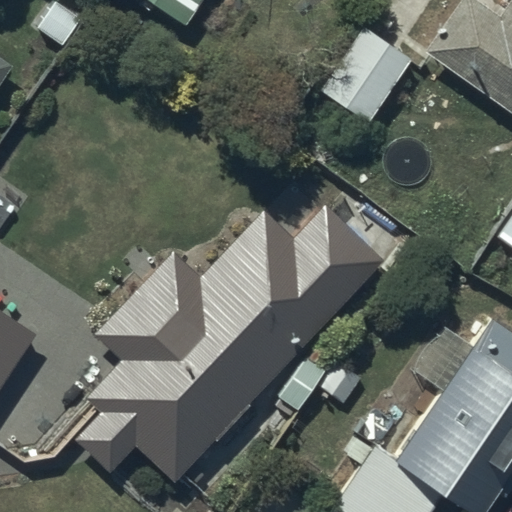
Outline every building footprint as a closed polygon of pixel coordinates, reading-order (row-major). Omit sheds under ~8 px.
[(153,0),(182,19),(195,0),(153,0)] [(511,111),(511,0),(509,0),(498,17),(475,0),(459,0),(425,48),(511,111)] [(365,121),(408,57),(367,30),(324,94),(365,121)] [(0,80),(10,66),(0,58),(0,80)] [(172,478),(378,258),(322,206),(291,239),(258,208),(193,278),(166,252),(92,332),(119,358),(84,396),(100,411),(73,441),(106,471),(133,442),(172,478)] [(511,249),(511,209),(494,237),(511,249)] [(0,308),(0,379),(32,330),(0,308)] [(468,511),(479,511),(511,464),(511,332),(491,318),(472,346),(443,326),(413,370),(441,389),(393,459),(371,444),(324,511),(426,511),(440,493),(468,511)]
